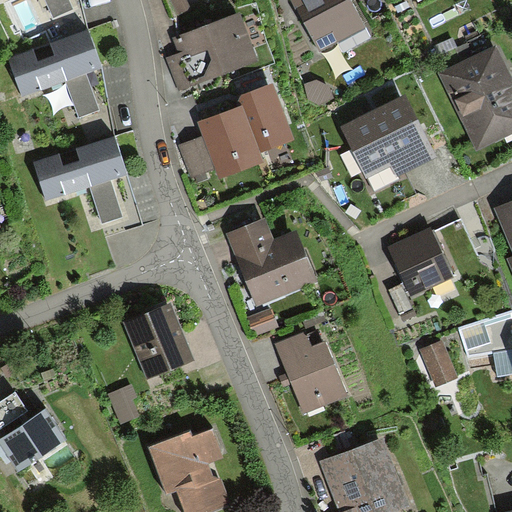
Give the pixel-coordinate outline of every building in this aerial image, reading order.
[(43,0),(64,44),(90,33),(82,2),(81,0),(0,0),(0,1),(2,0),(43,0)] [(169,0),(176,14),(193,6),(190,0),(169,0)] [(286,0),(320,57),(367,30),(349,0),(286,0)] [(177,57),(167,61),(180,93),(259,62),(241,15),(171,42),(177,57)] [(64,44),(9,63),(23,102),(67,86),(88,145),(116,136),(109,103),(105,73),(90,33),(64,44)] [(453,39),(434,48),(438,57),(458,48),(453,39)] [(511,84),(494,47),(437,75),(475,153),(511,134),(511,84)] [(316,82),(305,86),(308,99),(321,106),(334,100),(329,89),(316,82)] [(200,141),(182,149),(196,184),(214,176),(218,187),(266,168),(262,159),(297,145),(275,88),(242,101),(238,103),(242,113),(213,124),(196,131),(200,141)] [(407,102),(342,133),(367,183),(390,171),(395,179),(409,176),(436,163),(407,102)] [(88,145),(30,164),(43,208),(93,193),(106,237),(143,225),(138,208),(116,136),(88,145)] [(511,197),(494,205),(511,247),(511,255),(510,256),(511,262),(511,197)] [(318,277),(297,228),(275,237),(266,216),(228,232),(259,302),(318,277)] [(430,227),(390,244),(411,293),(453,274),(430,227)] [(415,309),(402,283),(388,290),(401,316),(415,309)] [(171,300),(124,319),(147,373),(194,354),(171,300)] [(459,330),(468,353),(493,349),(497,376),(511,373),(511,322),(510,311),(459,330)] [(271,315),(252,323),(257,335),(276,327),(271,315)] [(306,328),(275,342),(289,372),(282,375),(286,385),(293,383),(306,412),(350,393),(325,337),(312,343),(306,328)] [(440,343),(420,352),(433,382),(453,374),(440,343)] [(131,382),(109,391),(121,422),(140,415),(133,398),(137,397),(131,382)] [(16,389),(0,399),(0,441),(5,449),(17,468),(68,436),(47,402),(30,413),(16,389)] [(190,427),(148,443),(167,492),(177,488),(186,511),(206,511),(232,502),(223,478),(213,474),(208,461),(223,455),(211,426),(192,434),(190,427)] [(346,444),(341,431),(330,436),(335,449),(346,444)] [(381,435),(320,461),(339,508),(329,511),(379,511),(408,500),(381,435)]
